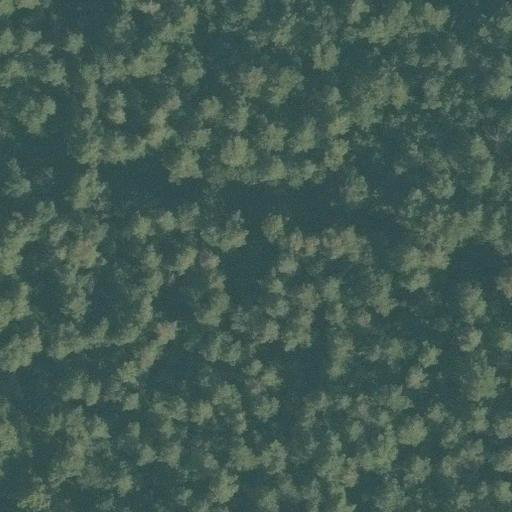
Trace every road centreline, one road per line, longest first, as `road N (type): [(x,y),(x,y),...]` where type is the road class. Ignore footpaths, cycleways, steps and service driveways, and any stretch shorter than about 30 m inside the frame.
road 1 (track): [(12,153),(511,268)]
road 2 (track): [(48,511),(0,400)]
